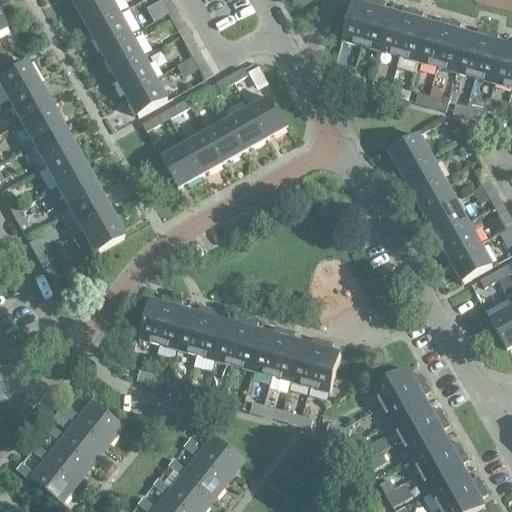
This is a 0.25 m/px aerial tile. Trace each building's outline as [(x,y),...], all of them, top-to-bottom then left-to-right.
[(72,0),(79,12),(100,0),(72,0)] [(91,34),(121,17),(110,0),(100,0),(79,12),(91,34)] [(158,0),(169,19),(178,14),(170,0),(158,0)] [(363,49),(376,2),(369,0),(366,0),(364,8),(354,5),(343,44),(363,49)] [(376,2),(363,49),(382,55),(392,16),(383,14),(386,4),(376,2)] [(401,60),(414,12),(404,10),(401,19),(392,16),(382,55),(401,60)] [(414,12),(401,60),(419,65),(430,27),(421,24),(424,15),(414,12)] [(182,40),(190,36),(178,14),(169,19),(182,40)] [(104,55),(133,39),(121,17),(91,34),(104,55)] [(438,71),(452,23),(442,20),(439,29),(430,27),(419,65),(438,71)] [(452,23),(438,71),(457,76),(468,37),(459,35),(462,26),(452,23)] [(476,81),(489,34),(480,31),(477,40),(468,37),(457,76),(476,81)] [(489,34),(476,81),(495,87),(506,48),(496,45),(499,36),(489,34)] [(194,62),(202,57),(190,36),(182,40),(194,62)] [(116,77),(145,61),(133,39),(104,55),(116,77)] [(511,49),(506,48),(495,87),(511,91),(511,49)] [(155,50),(143,56),(149,69),(161,63),(155,50)] [(202,57),(194,62),(201,75),(210,70),(202,57)] [(0,63),(0,72),(1,73),(14,66),(10,58),(0,63)] [(128,99),(157,83),(145,61),(116,77),(128,99)] [(0,87),(10,105),(39,88),(27,66),(0,80),(0,87)] [(230,79),(235,87),(249,79),(245,71),(230,79)] [(352,89),(355,78),(343,75),(340,86),(352,89)] [(355,78),(352,89),(363,92),(366,82),(355,78)] [(235,87),(230,79),(216,87),(221,95),(235,87)] [(157,83),(128,99),(141,122),(170,105),(157,83)] [(389,100),(392,89),(381,86),(378,96),(389,100)] [(22,127),(52,110),(39,88),(10,105),(22,127)] [(392,89),(389,100),(401,103),(404,92),(392,89)] [(188,103),(192,110),(214,98),(209,91),(188,103)] [(427,110),(430,100),(418,96),(416,107),(427,110)] [(430,100),(427,110),(439,113),(442,103),(430,100)] [(251,114),(267,143),(290,131),(273,101),(251,114)] [(166,115),(170,122),(192,110),(188,103),(166,115)] [(465,121),(468,110),(456,107),(453,117),(465,121)] [(34,148),(64,132),(52,110),(22,127),(34,148)] [(468,110),(465,121),(476,124),(480,114),(468,110)] [(229,126),(245,155),(267,143),(251,114),(229,126)] [(170,122),(166,115),(143,128),(146,135),(170,122)] [(493,118),(490,128),(503,131),(506,121),(493,118)] [(207,138),(224,168),(245,155),(229,126),(207,138)] [(459,146),(467,141),(459,127),(451,132),(459,146)] [(46,170),(76,153),(64,132),(34,148),(46,170)] [(122,163),(107,135),(79,150),(94,177),(122,163)] [(186,150),(202,180),(224,168),(207,138),(186,150)] [(391,155),(403,177),(432,161),(420,139),(391,155)] [(467,141),(459,146),(466,160),(475,155),(467,141)] [(202,180),(186,150),(163,163),(180,192),(202,180)] [(59,192),(88,175),(76,153),(46,170),(59,192)] [(432,161),(403,177),(415,199),(444,183),(432,161)] [(483,190),(492,185),(483,171),(475,175),(483,190)] [(71,213),(100,197),(88,175),(59,192),(71,213)] [(444,183),(415,199),(428,221),(457,205),(444,183)] [(495,212),(504,207),(492,185),(483,190),(495,212)] [(83,235),(112,219),(100,197),(71,213),(83,235)] [(12,217),(21,212),(13,198),(4,203),(12,217)] [(457,205),(428,221),(440,243),(469,227),(457,205)] [(508,234),(511,231),(511,221),(504,207),(495,212),(508,234)] [(21,212),(12,217),(20,231),(29,226),(21,212)] [(125,241),(112,219),(83,235),(95,258),(125,241)] [(469,227),(440,243),(452,265),(481,248),(469,227)] [(36,260),(45,256),(37,242),(28,246),(36,260)] [(481,248),(452,265),(465,287),(493,271),(481,248)] [(45,256),(36,260),(44,274),(52,269),(45,256)] [(494,276),(499,284),(511,276),(511,275),(508,268),(494,276)] [(499,284),(494,276),(480,284),(485,292),(499,284)] [(159,349),(173,301),(163,299),(161,308),(151,305),(139,344),(159,349)] [(20,318),(33,313),(29,301),(15,306),(20,318)] [(173,301),(159,349),(178,355),(189,316),(181,313),(183,304),(173,301)] [(197,360),(210,312),(201,309),(198,318),(189,316),(178,355),(197,360)] [(210,312),(197,360),(216,365),(227,326),(218,324),(221,314),(210,312)] [(507,353),(511,350),(511,312),(491,324),(507,353)] [(235,370),(248,322),(238,320),(236,329),(227,326),(216,365),(235,370)] [(258,325),(248,322),(235,370),(254,376),(265,337),(256,334),(258,325)] [(30,349),(46,344),(42,328),(26,332),(30,349)] [(273,381),(286,333),(276,330),(274,339),(265,337),(254,376),(273,381)] [(286,333),(273,381),(292,386),(303,347),(294,345),(297,336),(286,333)] [(303,347),(292,386),(311,391),(324,344),(315,341),(312,350),(303,347)] [(324,344),(311,391),(331,397),(341,358),(332,355),(334,347),(324,344)] [(384,410),(427,386),(422,377),(413,382),(408,373),(374,392),(384,410)] [(149,387),(151,377),(139,374),(137,384),(149,387)] [(151,377),(149,387),(160,390),(163,380),(151,377)] [(186,398),(189,388),(178,384),(177,385),(170,383),(167,392),(186,398)] [(393,427),(428,408),(423,400),(432,395),(427,386),(384,410),(393,427)] [(189,388),(186,398),(206,404),(208,393),(189,388)] [(224,409),(227,398),(209,393),(206,404),(224,409)] [(227,398),(224,409),(236,412),(239,402),(227,398)] [(68,410),(64,415),(108,449),(123,430),(92,405),(80,420),(68,410)] [(262,420),(265,409),(253,405),(250,416),(262,420)] [(428,408),(393,427),(403,445),(446,421),(441,412),(432,416),(428,408)] [(265,409),(262,420),(281,425),(284,414),(265,409)] [(284,414),(281,425),(300,430),(303,420),(284,414)] [(53,429),(49,433),(93,468),(108,449),(64,415),(63,417),(75,426),(65,439),(53,429)] [(303,420),(300,430),(311,433),(314,423),(303,420)] [(412,462),(447,442),(442,434),(451,430),(446,421),(403,445),(412,462)] [(337,441),(340,430),(328,427),(325,437),(337,441)] [(340,430),(337,441),(349,444),(352,434),(340,430)] [(37,448),(34,452),(77,487),(93,468),(49,433),(48,435),(60,445),(50,458),(37,448)] [(185,449),(229,484),(245,464),(214,439),(202,454),(189,444),(185,449)] [(422,479),(465,455),(460,446),(451,450),(447,442),(412,462),(422,479)] [(367,465),(377,459),(371,448),(361,453),(367,465)] [(229,484),(185,449),(184,451),(196,461),(186,473),(174,463),(170,468),(214,503),(229,484)] [(62,506),(77,487),(34,452),(32,454),(44,464),(34,477),(22,467),(17,474),(31,485),(32,483),(62,506)] [(465,455),(422,479),(432,496),(466,477),(462,468),(470,464),(465,455)] [(377,459),(367,465),(373,474),(382,469),(377,459)] [(206,511),(214,503),(170,468),(168,470),(181,480),(171,492),(158,482),(155,486),(186,511),(206,511)] [(440,511),(443,511),(484,489),(479,480),(471,485),(466,477),(432,496),(440,511)] [(386,499),(406,488),(405,486),(395,492),(390,482),(380,488),(386,499)] [(186,511),(155,486),(153,489),(166,499),(156,511),(143,501),(140,505),(147,511),(186,511)] [(406,488),(386,499),(394,511),(414,501),(406,488)] [(484,489),(443,511),(484,511),(485,511),(481,503),(489,498),(484,489)]
